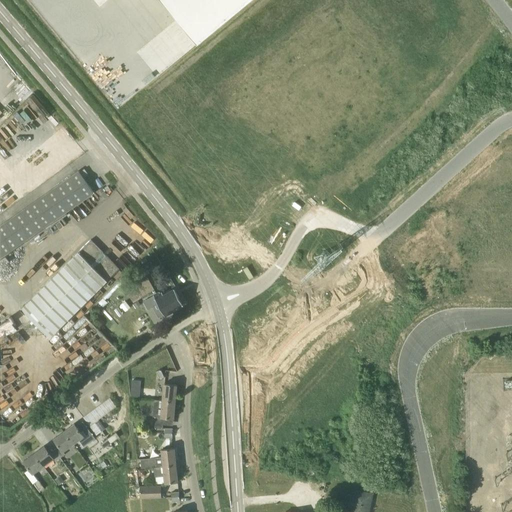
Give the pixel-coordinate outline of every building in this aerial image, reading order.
[(162,0),(198,43),(249,0),(162,0)] [(79,171),(0,226),(0,258),(94,193),(79,171)] [(21,309),(50,338),(119,269),(91,240),(21,309)] [(179,297),(175,289),(164,295),(162,291),(144,301),(148,309),(155,305),(162,317),(183,304),(184,304),(183,303),(184,302),(181,296),(179,297)] [(125,301),(121,305),(125,311),(130,307),(125,301)] [(177,385),(164,384),(162,401),(175,402),(177,385)] [(131,388),(131,396),(139,397),(140,388),(131,388)] [(112,409),(116,406),(110,397),(105,401),(112,409)] [(107,413),(110,411),(112,409),(105,401),(101,404),(107,413)] [(174,418),(175,402),(162,401),(161,416),(156,416),(155,428),(163,428),(164,417),(174,418)] [(103,416),(107,413),(101,404),(96,407),(103,416)] [(98,419),(103,416),(96,407),(92,411),(98,419)] [(93,422),(98,419),(92,411),(87,414),(93,422)] [(89,425),(93,422),(87,414),(83,417),(89,425)] [(96,436),(105,429),(99,420),(90,427),(96,436)] [(74,424),(64,431),(74,444),(79,440),(84,447),(88,444),(93,440),(95,438),(106,430),(105,429),(96,436),(90,427),(88,428),(83,421),(76,426),(74,424)] [(60,458),(65,454),(63,452),(74,444),(64,431),(54,439),(59,446),(54,449),(60,458)] [(111,443),(120,437),(116,432),(107,439),(111,443)] [(104,448),(111,443),(107,439),(101,443),(104,448)] [(50,453),(44,446),(34,454),(43,467),(54,459),(56,461),(60,458),(54,449),(50,453)] [(173,464),(176,463),(174,448),(161,450),(162,457),(140,459),(141,468),(154,467),(170,465),(170,467),(173,467),(173,464)] [(33,474),(43,467),(34,454),(24,461),(33,474)] [(170,465),(154,467),(155,477),(164,476),(165,483),(178,481),(176,463),(173,464),(173,467),(170,467),(170,465)] [(60,476),(54,480),(58,485),(64,481),(60,476)] [(40,492),(44,488),(38,480),(33,484),(40,492)] [(162,498),(161,486),(139,486),(140,499),(162,498)] [(369,506),(371,495),(356,492),(355,498),(344,495),(342,503),(354,505),(352,511),(367,511),(368,509),(370,510),(370,506),(369,506)]
